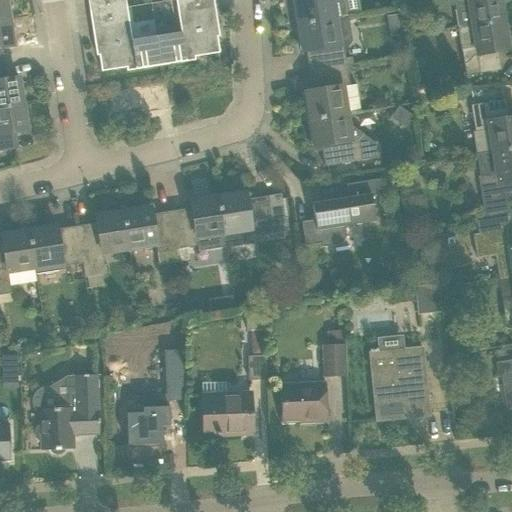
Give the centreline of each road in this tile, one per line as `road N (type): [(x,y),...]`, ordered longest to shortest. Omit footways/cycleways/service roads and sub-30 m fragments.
road 1 (unclassified): [(103,511),(511,460)]
road 2 (unclassified): [(79,170),(223,134),(246,116),(248,0)]
road 3 (residential): [(79,170),(52,0)]
